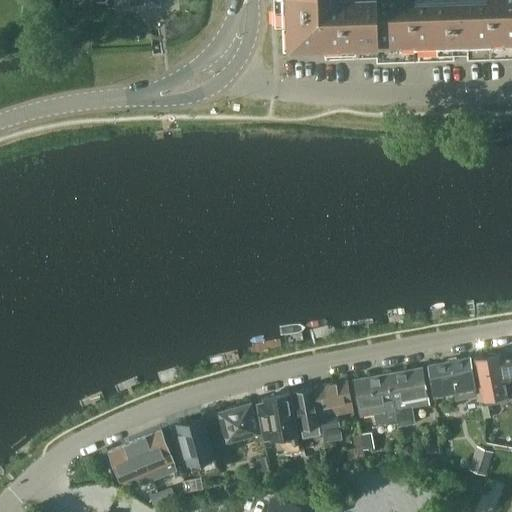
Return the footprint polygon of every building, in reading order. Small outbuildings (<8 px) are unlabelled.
[(511,0),(449,0),(450,1),(415,2),(414,0),(337,0),(337,2),(325,3),(325,0),(282,0),(284,43),(324,42),(325,59),(376,58),(376,63),(454,60),(453,43),(466,43),(467,60),(511,58),(511,0)] [(485,355),(474,357),(480,389),(481,396),(483,405),(508,400),(507,393),(511,392),(511,357),(500,360),(499,353),(495,354),(492,352),(487,353),(485,355)] [(469,357),(427,365),(433,394),(453,390),(454,399),(474,395),(473,386),(474,386),(469,357)] [(415,423),(412,406),(427,403),(420,367),(387,373),(395,420),(396,427),(415,423)] [(387,373),(353,379),(359,415),(374,412),(376,424),(395,420),(387,373)] [(339,438),(335,414),(352,411),(346,380),(313,386),(323,441),(339,438)] [(311,387),(293,390),(301,437),(319,434),(311,387)] [(263,401),(257,402),(258,405),(262,428),(263,435),(264,437),(270,436),(277,435),(277,436),(277,438),(278,439),(279,441),(280,442),(281,443),(282,445),(283,446),(285,447),(286,448),(287,448),(289,449),(291,450),(292,450),(294,450),(296,450),(297,450),(299,450),(295,429),(293,417),(288,393),(267,397),(263,397),(264,401),(263,401)] [(209,428),(213,444),(259,431),(250,401),(217,410),(221,425),(209,428)] [(202,462),(216,458),(204,414),(202,414),(203,416),(175,424),(187,465),(188,464),(187,462),(196,460),(201,458),(202,462)] [(117,475),(136,485),(175,467),(159,430),(107,451),(117,475)] [(476,446),(467,470),(483,476),(492,453),(476,446)] [(272,498),(266,511),(297,511),(299,508),(272,498)]
